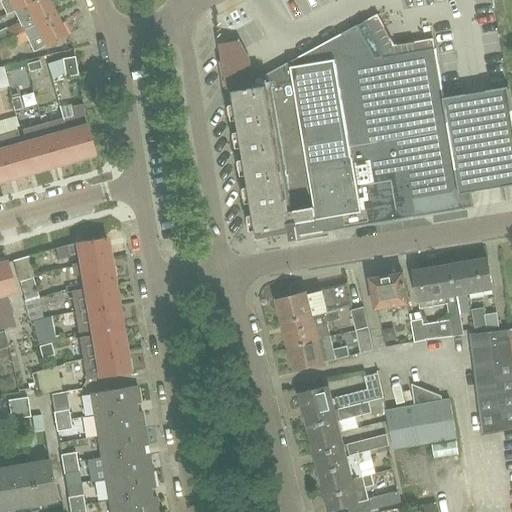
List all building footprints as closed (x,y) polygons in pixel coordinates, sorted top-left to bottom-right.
[(35,0),(0,0),(0,2),(6,15),(14,12),(14,11),(35,0)] [(56,15),(48,0),(35,0),(14,11),(14,12),(19,21),(0,30),(0,42),(10,37),(10,38),(56,15)] [(66,35),(56,15),(10,38),(15,47),(28,41),(33,52),(66,35)] [(235,91),(236,92),(258,230),(253,231),(254,239),(290,233),(291,239),(301,237),(301,240),(308,239),(307,234),(323,231),(323,233),(463,209),(460,194),(475,192),(475,191),(502,186),(502,187),(511,185),(511,109),(508,87),(486,90),(486,91),(466,95),(466,94),(444,98),(444,96),(436,49),(436,48),(383,57),(372,19),(368,21),(368,19),(341,34),(290,61),(265,75),(267,86),(253,88),(235,91)] [(78,74),(75,56),(62,58),(65,76),(78,74)] [(62,58),(47,63),(53,80),(65,76),(62,58)] [(27,64),(29,72),(41,69),(39,61),(27,64)] [(22,109),(19,97),(11,99),(14,111),(22,109)] [(74,160),(94,154),(86,125),(83,104),(70,106),(72,116),(62,119),(74,160)] [(54,165),(74,160),(62,119),(62,118),(42,124),(54,165)] [(33,171),(54,165),(42,124),(21,130),(33,171)] [(0,152),(8,179),(28,173),(16,131),(0,135),(0,152)] [(110,258),(106,236),(77,241),(55,248),(58,259),(79,253),(81,263),(110,258)] [(13,261),(19,281),(33,277),(34,277),(28,256),(13,261)] [(114,278),(110,258),(81,263),(72,265),(74,276),(83,275),(84,283),(114,278)] [(491,289),(486,259),(462,263),(467,294),(491,289)] [(15,290),(7,261),(0,263),(0,316),(3,328),(14,325),(5,293),(15,290)] [(467,294),(462,263),(438,267),(444,298),(445,298),(446,304),(449,320),(448,320),(451,337),(464,335),(458,295),(467,294)] [(444,298),(438,267),(412,272),(419,309),(446,304),(445,298),(444,298)] [(388,313),(389,312),(404,310),(403,306),(407,305),(402,274),(369,280),(374,311),(387,308),(388,313)] [(24,302),(38,298),(33,277),(19,281),(24,302)] [(118,304),(114,283),(85,288),(85,289),(71,292),(74,311),(118,304)] [(282,323),(337,309),(351,306),(345,284),(306,293),(276,300),(282,323)] [(30,322),(43,318),(38,298),(24,302),(30,322)] [(122,324),(118,304),(74,311),(78,333),(92,330),(122,324)] [(355,329),(368,326),(364,307),(351,310),(355,329)] [(317,339),(314,325),(340,319),(337,309),(282,323),(288,346),(317,339)] [(498,328),(496,314),(484,316),(487,330),(498,328)] [(37,347),(51,343),(60,341),(59,335),(54,336),(50,316),(43,318),(30,322),(37,347)] [(425,339),(451,337),(448,320),(422,325),(421,320),(409,322),(413,342),(425,340),(425,339)] [(368,326),(355,329),(360,353),(374,350),(368,326)] [(396,338),(394,330),(390,328),(382,329),(384,341),(396,338)] [(126,350),(123,329),(93,334),(93,335),(79,338),(82,358),(126,350)] [(0,331),(0,349),(8,347),(4,331),(0,331)] [(511,358),(508,331),(469,336),(482,433),(511,428),(511,358)] [(321,353),(317,339),(288,346),(294,370),(350,355),(347,346),(321,353)] [(51,343),(37,347),(41,360),(54,356),(51,343)] [(130,371),(126,350),(82,358),(86,379),(130,371)] [(61,390),(57,366),(35,372),(40,394),(61,390)] [(365,377),(368,389),(330,399),(326,386),(300,393),(306,416),(338,408),(338,409),(367,401),(384,397),(378,374),(365,377)] [(441,396),(412,385),(415,407),(385,412),(393,451),(457,439),(449,400),(442,401),(441,396)] [(135,408),(134,403),(140,402),(137,386),(89,394),(93,415),(135,408)] [(19,408),(28,407),(27,398),(17,399),(19,408)] [(9,409),(19,408),(17,399),(8,400),(9,409)] [(339,433),(336,421),(370,413),(367,401),(338,409),(338,408),(306,416),(312,440),(339,433)] [(28,407),(19,408),(20,418),(30,416),(28,407)] [(19,408),(9,409),(10,419),(20,418),(19,408)] [(144,428),(141,412),(136,412),(135,408),(93,415),(97,436),(144,428)] [(55,422),(69,419),(68,410),(53,412),(55,422)] [(71,429),(69,419),(55,422),(56,431),(71,429)] [(142,446),(147,445),(144,428),(97,436),(100,458),(143,450),(142,446)] [(318,463),(370,450),(370,451),(389,446),(387,435),(342,446),(339,433),(312,440),(318,463)] [(436,460),(459,456),(457,443),(434,447),(436,460)] [(152,471),(149,454),(143,455),(143,450),(100,458),(104,479),(152,471)] [(324,487),(363,477),(360,464),(372,460),(370,451),(370,450),(318,463),(324,487)] [(62,465),(77,462),(75,453),(61,455),(62,465)] [(56,501),(49,460),(28,463),(35,505),(56,501)] [(78,472),(77,462),(62,465),(64,474),(78,472)] [(35,505),(28,463),(8,466),(16,508),(35,505)] [(0,511),(16,508),(8,466),(0,467),(0,511)] [(150,493),(149,489),(155,488),(152,471),(104,479),(108,501),(150,493)] [(363,477),(324,487),(330,511),(348,506),(368,501),(369,500),(369,498),(366,487),(373,486),(371,475),(363,477)] [(369,500),(368,501),(371,510),(401,503),(398,491),(369,498),(369,500)] [(158,511),(156,497),(151,498),(150,493),(108,501),(110,511),(158,511)] [(69,504),(69,507),(84,505),(83,495),(68,497),(69,504)]
